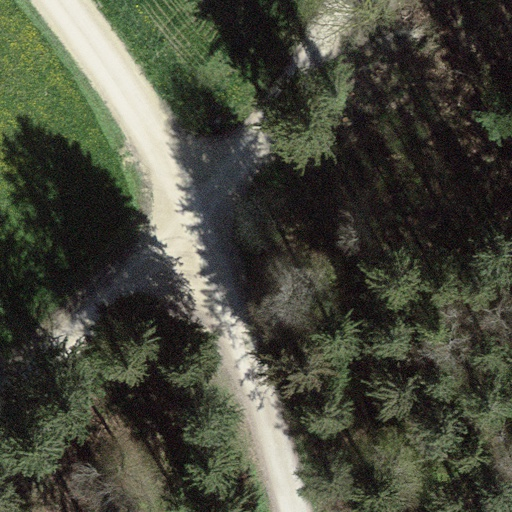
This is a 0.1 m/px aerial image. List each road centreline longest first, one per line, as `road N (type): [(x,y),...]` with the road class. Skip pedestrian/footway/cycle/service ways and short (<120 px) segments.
road 1 (track): [(283,511),(195,220),(159,141),(55,0)]
road 2 (track): [(334,0),(249,161),(0,398)]
